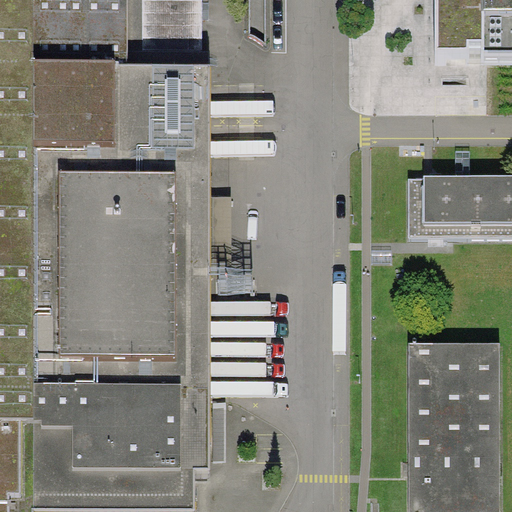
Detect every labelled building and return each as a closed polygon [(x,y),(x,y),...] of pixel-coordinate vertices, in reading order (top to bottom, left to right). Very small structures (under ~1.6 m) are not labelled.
[(30,82),(30,0),(0,0),(0,447),(29,447),(30,82)] [(30,0),(30,82),(118,82),(117,0),(30,0)] [(511,0),(435,0),(436,60),(511,59),(511,0)] [(28,511),(188,511),(189,483),(197,483),(204,483),(205,295),(205,82),(118,82),(30,82),(29,447),(28,511)] [(511,188),(408,190),(409,250),(511,248),(511,188)] [(403,511),(496,511),(498,357),(406,355),(403,511)] [(0,511),(28,511),(29,447),(0,447),(0,511)]
